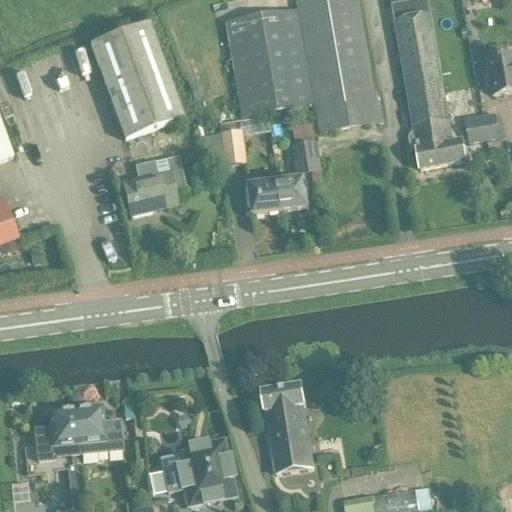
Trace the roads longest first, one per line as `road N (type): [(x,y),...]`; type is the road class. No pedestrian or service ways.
road 1 (tertiary): [(200,300),(511,258)]
road 2 (unclassified): [(261,511),(200,300)]
road 3 (tertiary): [(0,328),(200,300)]
